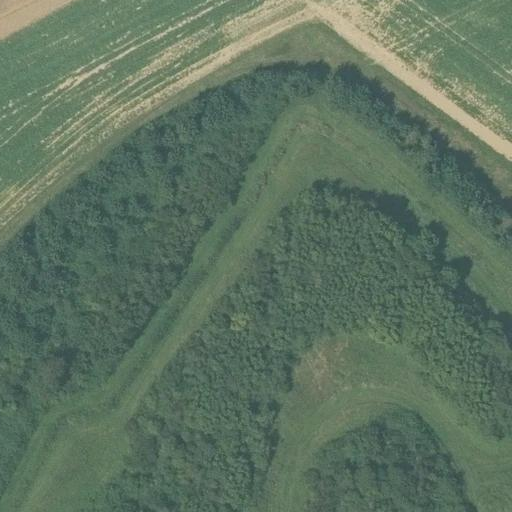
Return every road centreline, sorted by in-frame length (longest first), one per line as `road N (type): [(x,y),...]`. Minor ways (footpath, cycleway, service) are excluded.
road 1 (track): [(511,308),(452,254),(439,228),(382,186),(332,168),(297,170),(260,188),(134,388),(46,424),(3,511)]
road 2 (track): [(272,511),(277,475),(308,418),(371,400),(408,415),(465,461),(476,511)]
